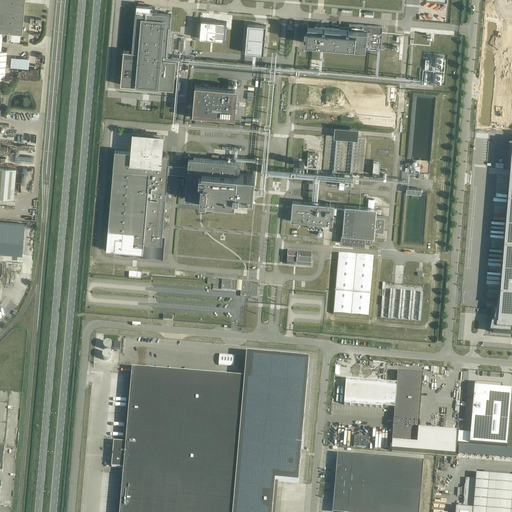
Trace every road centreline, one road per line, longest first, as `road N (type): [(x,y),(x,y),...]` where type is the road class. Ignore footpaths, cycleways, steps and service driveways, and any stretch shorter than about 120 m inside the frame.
road 1 (primary): [(82,0),(37,511)]
road 2 (primary): [(53,511),(97,0)]
road 3 (unclassified): [(446,358),(475,0)]
road 4 (unclassified): [(326,348),(91,326),(86,333)]
road 5 (unknown): [(52,0),(34,186),(21,206),(0,213)]
road 6 (unclassified): [(72,511),(86,333)]
road 7 (unclassified): [(313,511),(326,348)]
road 8 (unclassified): [(446,358),(326,348)]
